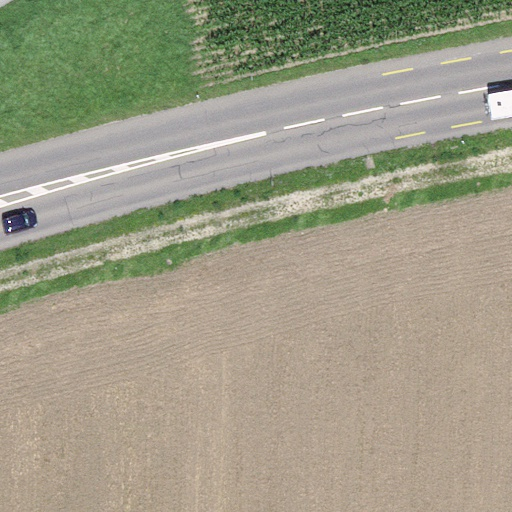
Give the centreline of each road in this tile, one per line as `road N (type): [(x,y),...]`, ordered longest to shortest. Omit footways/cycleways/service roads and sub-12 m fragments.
road 1 (track): [(0,294),(259,213),(511,171)]
road 2 (primary): [(511,87),(398,105),(0,204)]
